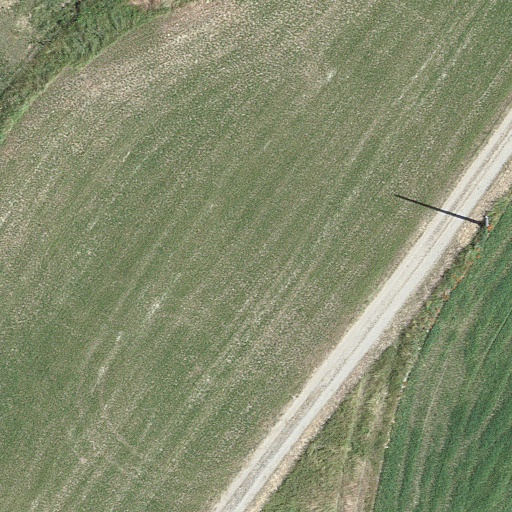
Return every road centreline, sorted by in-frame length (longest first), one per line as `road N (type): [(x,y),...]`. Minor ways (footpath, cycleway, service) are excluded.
road 1 (track): [(240,511),(511,136)]
road 2 (track): [(351,511),(377,325)]
